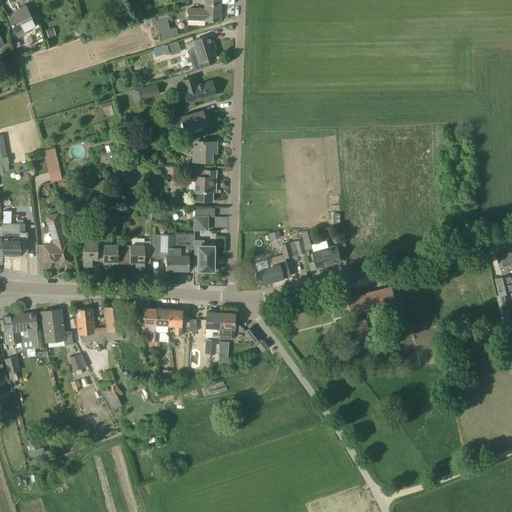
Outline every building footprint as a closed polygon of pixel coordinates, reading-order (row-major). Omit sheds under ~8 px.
[(135,0),(128,0),(137,21),(144,18),(135,0)] [(220,0),(205,0),(205,9),(189,9),(189,19),(188,19),(188,25),(204,25),(205,21),(220,21),(220,0)] [(26,30),(35,25),(25,8),(8,18),(15,32),(24,27),(26,30)] [(53,28),(46,30),(48,38),(56,36),(53,28)] [(163,38),(176,34),(175,29),(161,33),(163,38)] [(211,44),(213,43),(211,35),(193,41),(200,62),(215,58),(211,44)] [(170,43),(154,49),(156,56),(172,51),(170,43)] [(9,62),(12,68),(18,65),(14,57),(10,59),(11,61),(9,62)] [(194,101),(216,95),(212,81),(197,85),(195,77),(180,81),(186,102),(183,103),(185,109),(195,106),(194,101)] [(157,84),(130,92),(134,102),(160,94),(157,84)] [(105,115),(115,113),(112,101),(102,103),(105,115)] [(202,125),(207,123),(203,110),(180,117),(186,135),(203,130),(202,125)] [(171,113),(158,117),(160,125),(173,121),(171,113)] [(129,138),(123,139),(125,148),(131,147),(129,138)] [(212,153),(212,148),(216,149),(216,142),(198,141),(198,146),(194,146),(193,162),(212,162),(212,153)] [(55,148),(43,151),(51,182),(62,180),(55,148)] [(153,160),(151,152),(143,155),(145,162),(153,160)] [(216,170),(194,170),(193,177),(197,177),(196,188),(196,201),(212,201),(212,185),(215,186),(216,170)] [(67,206),(62,211),(67,216),(72,211),(67,206)] [(44,256),(43,256),(43,262),(52,262),(52,261),(54,261),(54,259),(59,259),(61,264),(71,261),(66,244),(56,214),(47,217),(55,245),(44,245),(44,256)] [(207,230),(207,216),(195,216),(195,229),(207,230)] [(1,225),(1,226),(2,256),(28,255),(27,234),(25,234),(24,224),(1,225)] [(279,231),(269,234),(271,241),(280,238),(279,231)] [(160,235),(155,235),(154,258),(165,258),(165,270),(188,270),(189,248),(175,248),(175,235),(164,235),(160,235)] [(281,245),(283,254),(284,254),(285,258),(306,253),(302,239),(281,245)] [(124,246),(124,263),(135,263),(135,270),(144,270),(144,263),(150,263),(151,241),(145,241),(145,246),(124,246)] [(103,246),(103,243),(83,242),(83,266),(92,266),(92,259),(103,259),(103,246)] [(103,246),(103,259),(103,269),(112,269),(112,263),(124,263),(124,246),(103,246)] [(213,247),(199,246),(198,270),(213,271),(213,263),(216,263),(216,256),(213,256),(213,247)] [(313,253),(318,268),(342,261),(337,246),(313,253)] [(511,296),(511,293),(511,292),(511,250),(511,249),(497,253),(503,276),(496,278),(500,295),(498,295),(504,326),(508,347),(511,346),(511,296)] [(290,276),(285,258),(284,254),(283,254),(267,259),(269,268),(272,281),(290,276)] [(272,281),(269,268),(256,272),(259,285),(272,281)] [(392,286),(348,298),(352,313),(384,304),(385,307),(396,304),(392,286)] [(119,305),(104,306),(106,327),(93,328),(92,308),(76,309),(79,335),(82,342),(85,346),(89,346),(89,342),(123,339),(122,331),(122,330),(119,305)] [(142,324),(148,325),(155,325),(156,309),(143,308),(142,324)] [(60,309),(42,312),(44,327),(46,327),(48,342),(64,340),(60,309)] [(154,346),(155,346),(160,346),(160,332),(167,333),(168,326),(169,310),(156,309),(155,325),(154,333),(154,346)] [(169,310),(168,326),(176,326),(176,335),(181,335),(182,310),(169,310)] [(212,338),(219,339),(221,313),(206,312),(205,328),(216,328),(216,332),(212,332),(212,338)] [(38,340),(34,313),(19,315),(22,342),(38,340)] [(235,314),(221,313),(219,339),(233,339),(235,314)] [(19,315),(3,317),(6,343),(22,342),(19,315)] [(407,315),(398,317),(401,329),(409,328),(407,315)] [(367,320),(355,323),(357,331),(369,328),(367,320)] [(251,326),(246,331),(255,343),(261,338),(251,326)] [(362,348),(359,338),(327,346),(329,356),(362,348)] [(215,354),(216,344),(216,340),(206,340),(206,353),(215,354)] [(263,341),(258,345),(262,350),(267,347),(263,341)] [(186,368),(185,351),(177,351),(178,369),(186,368)] [(81,353),(69,357),(74,371),(75,370),(77,375),(82,373),(81,368),(87,366),(81,353)] [(16,356),(4,358),(7,373),(20,371),(16,356)] [(227,363),(228,357),(219,356),(218,366),(227,363)] [(3,369),(0,370),(0,405),(11,402),(3,369)] [(172,371),(163,370),(162,379),(171,380),(172,371)] [(112,371),(101,376),(105,384),(100,386),(113,413),(122,408),(117,397),(123,395),(112,371)] [(142,380),(135,384),(138,391),(146,388),(142,380)] [(71,383),(73,389),(80,387),(78,381),(71,383)] [(163,432),(156,434),(159,442),(166,440),(163,432)] [(36,438),(28,440),(31,450),(39,448),(36,438)] [(30,475),(33,485),(38,484),(36,474),(30,475)]
